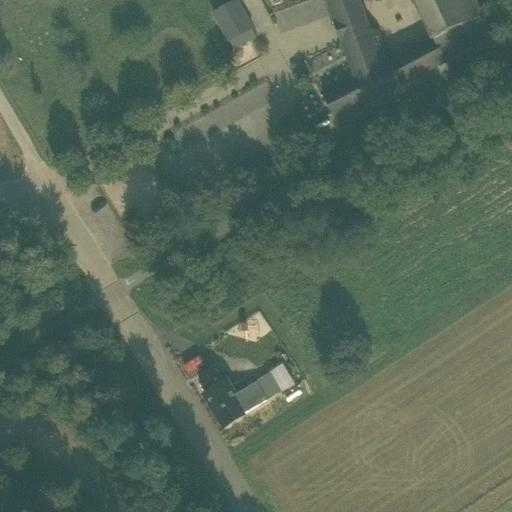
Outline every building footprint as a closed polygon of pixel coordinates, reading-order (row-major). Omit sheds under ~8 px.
[(215,10),(226,42),(255,32),(244,0),(215,10)] [(327,0),(337,25),(363,16),(357,0),(327,0)] [(414,0),(434,40),(445,62),(493,39),(473,0),(414,0)] [(363,16),(337,25),(342,39),(368,29),(363,16)] [(434,40),(389,64),(383,67),(368,29),(342,39),(356,77),(366,105),(445,62),(434,40)] [(377,33),(368,29),(383,67),(389,64),(377,33)] [(337,120),(366,105),(356,77),(324,95),(337,120)] [(282,366),(265,376),(276,394),(293,383),(282,366)] [(205,396),(223,426),(245,413),(266,400),(255,383),(235,396),(226,383),(223,384),(217,374),(201,383),(208,394),(205,396)] [(255,383),(266,400),(276,394),(265,376),(255,383)]
